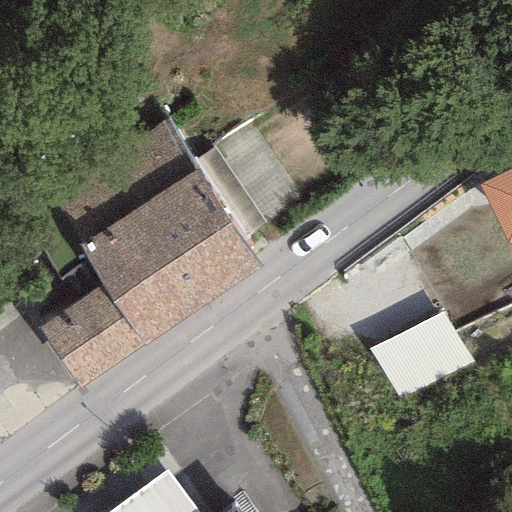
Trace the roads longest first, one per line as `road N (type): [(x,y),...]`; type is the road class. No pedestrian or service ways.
road 1 (tertiary): [(511,104),(253,303),(0,471)]
road 2 (track): [(511,87),(441,47),(437,0)]
